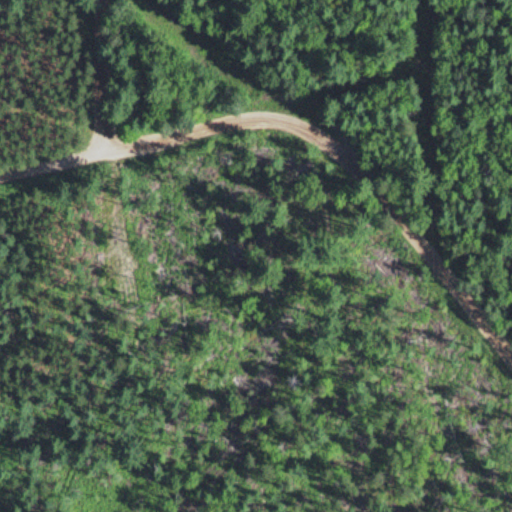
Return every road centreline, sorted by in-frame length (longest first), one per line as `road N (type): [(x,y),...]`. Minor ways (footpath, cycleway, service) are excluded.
road 1 (residential): [(511,355),(312,131),(278,119),(235,120),(112,147)]
road 2 (residential): [(112,147),(100,0)]
